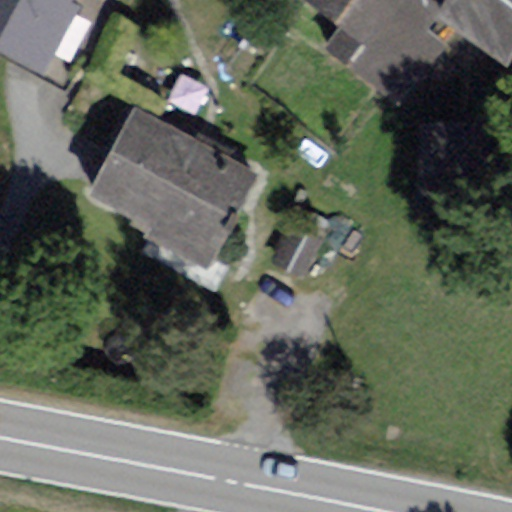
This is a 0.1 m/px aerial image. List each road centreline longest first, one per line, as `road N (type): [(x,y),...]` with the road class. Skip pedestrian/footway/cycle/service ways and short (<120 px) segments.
road 1 (secondary): [(0,445),(326,511)]
road 2 (unknown): [(0,220),(19,145),(10,89)]
